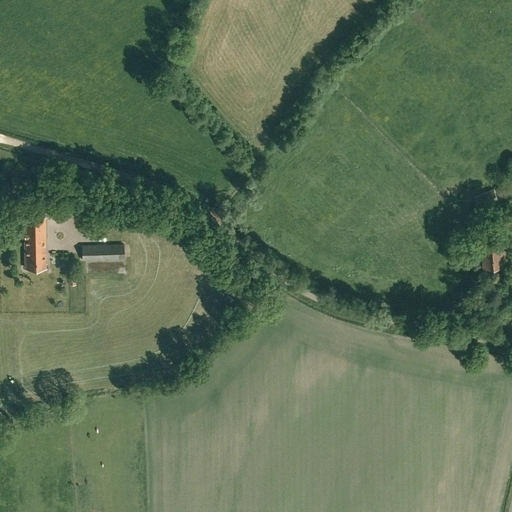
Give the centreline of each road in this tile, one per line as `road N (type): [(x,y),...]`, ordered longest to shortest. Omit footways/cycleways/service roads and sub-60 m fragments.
road 1 (track): [(269,270),(161,188),(0,138)]
road 2 (unclassified): [(511,348),(328,304),(269,270)]
